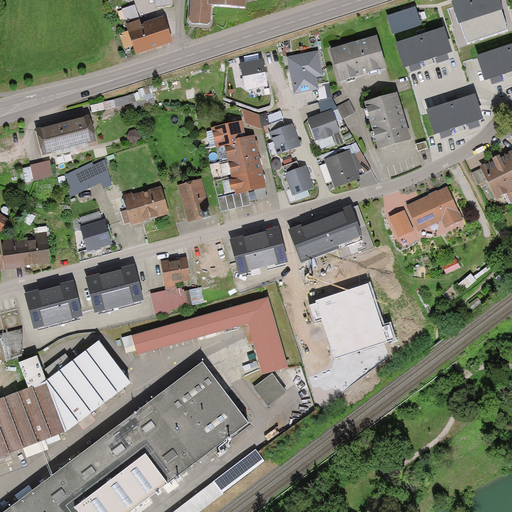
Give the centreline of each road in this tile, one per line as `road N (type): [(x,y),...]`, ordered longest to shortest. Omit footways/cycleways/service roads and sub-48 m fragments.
road 1 (residential): [(0,288),(387,188),(473,148)]
road 2 (secondary): [(360,0),(180,58)]
road 3 (secondary): [(180,58),(0,113)]
